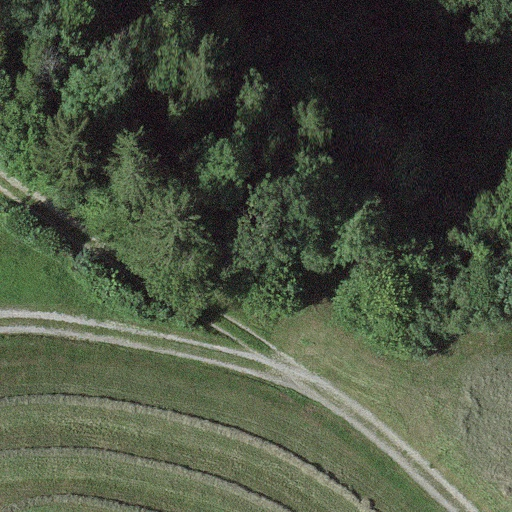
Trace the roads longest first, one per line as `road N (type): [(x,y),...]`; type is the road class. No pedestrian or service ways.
road 1 (track): [(0,181),(297,376),(425,449),(477,511)]
road 2 (track): [(0,332),(55,325),(297,376)]
